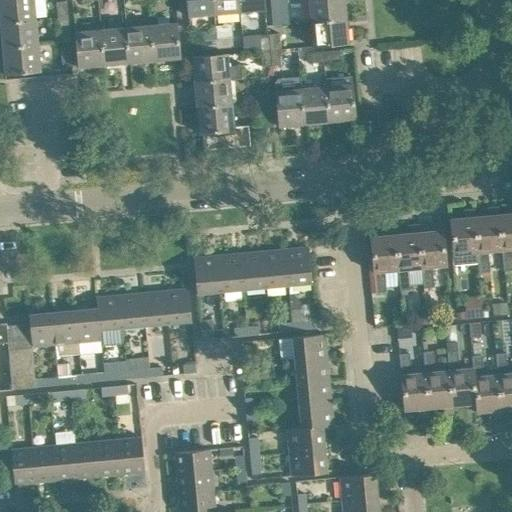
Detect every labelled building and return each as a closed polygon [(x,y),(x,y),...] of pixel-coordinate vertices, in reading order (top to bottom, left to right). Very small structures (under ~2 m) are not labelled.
[(36,20),(34,0),(0,0),(0,18),(0,23),(36,20)] [(64,0),(56,1),(58,18),(68,17),(66,0),(64,0)] [(214,14),(212,0),(186,0),(188,16),(214,14)] [(239,12),(238,0),(212,0),(214,14),(239,12)] [(265,9),(264,0),(238,0),(239,12),(265,9)] [(282,14),(280,0),(270,0),(272,15),(282,14)] [(347,17),(345,0),(308,0),(311,20),(347,17)] [(70,42),(68,17),(58,18),(60,43),(70,42)] [(349,43),(347,17),(311,20),(313,46),(349,43)] [(0,23),(3,48),(39,45),(36,20),(0,23)] [(180,58),(177,22),(151,24),(155,60),(180,58)] [(155,60),(151,24),(126,27),(130,63),(155,60)] [(130,63),(126,27),(101,29),(104,65),(130,63)] [(104,65),(101,29),(76,31),(79,67),(104,65)] [(271,50),(281,49),(279,32),(269,33),(271,50)] [(271,50),(269,33),(259,34),(260,41),(250,42),(251,51),(271,50)] [(232,37),(216,39),(217,48),(233,47),(232,37)] [(217,48),(216,39),(199,40),(200,50),(217,48)] [(41,70),(39,45),(3,48),(5,74),(41,70)] [(271,50),(272,65),(282,64),(281,49),(271,50)] [(262,66),(272,65),(271,50),(261,51),(262,66)] [(340,61),(339,50),(323,51),(324,62),(340,61)] [(324,62),(323,51),(306,53),(307,64),(324,62)] [(61,53),(62,69),(73,68),(71,52),(61,53)] [(228,53),(192,56),(194,82),(242,78),(241,65),(229,66),(228,53)] [(352,76),(326,78),(327,85),(330,121),(356,119),(352,76)] [(230,79),(194,82),(197,107),(233,104),(230,79)] [(330,121),(327,85),(301,88),(305,124),(330,121)] [(305,124),(301,88),(276,90),(279,126),(305,124)] [(271,102),(270,89),(256,91),(257,104),(271,102)] [(273,126),(271,102),(257,104),(260,127),(273,126)] [(233,104),(197,107),(199,133),(203,133),(204,149),(250,145),(248,125),(235,126),(233,104)] [(488,215),(475,216),(478,253),(479,262),(480,272),(490,271),(488,252),(501,251),(502,251),(499,214),(498,207),(493,207),(493,209),(488,210),(488,215)] [(511,211),(511,212),(499,214),(502,251),(501,251),(503,271),(511,269),(511,254),(511,249),(511,207),(511,211)] [(464,217),(450,219),(452,239),(455,264),(465,264),(479,262),(478,253),(475,216),(474,209),(469,209),(469,211),(464,212),(464,217)] [(419,232),(422,267),(424,288),(434,287),(432,266),(446,265),(442,222),(437,222),(437,224),(432,225),(432,230),(419,232)] [(398,270),(400,290),(410,289),(408,269),(422,267),(419,232),(418,224),(413,225),(413,227),(408,227),(408,233),(395,234),(398,270)] [(370,236),(376,292),(386,291),(384,271),(398,270),(395,234),(394,226),(389,227),(389,229),(384,229),(385,235),(370,236)] [(308,247),(285,249),(288,284),(312,282),(308,247)] [(288,284),(285,249),(262,251),(266,287),(288,284)] [(266,287),(262,251),(240,253),(243,289),(266,287)] [(243,289),(240,253),(217,255),(220,291),(243,289)] [(193,257),(197,293),(220,291),(216,255),(193,257)] [(191,320),(188,288),(165,290),(168,322),(191,320)] [(168,322),(165,290),(142,293),(145,325),(168,322)] [(145,325),(142,293),(119,295),(123,327),(145,325)] [(122,327),(119,295),(96,297),(97,308),(99,329),(122,327)] [(481,298),(464,300),(465,318),(483,317),(481,298)] [(99,329),(97,308),(75,310),(79,342),(100,340),(99,329)] [(52,312),(56,356),(80,354),(79,342),(75,310),(52,312)] [(297,311),(291,311),(291,322),(292,331),(317,328),(316,320),(314,311),(308,311),(308,321),(304,321),(303,310),(297,311)] [(32,347),(55,345),(52,312),(29,314),(30,324),(32,347)] [(479,321),(469,322),(470,335),(480,334),(479,321)] [(291,322),(279,323),(280,332),(292,331),(291,322)] [(7,326),(7,323),(0,323),(0,342),(8,342),(12,389),(36,387),(35,378),(32,347),(30,324),(7,326)] [(260,334),(259,325),(246,327),(247,335),(260,334)] [(247,335),(246,327),(234,328),(235,336),(247,335)] [(213,330),(201,331),(201,339),(214,338),(213,330)] [(294,336),(296,358),(327,356),(325,333),(294,336)] [(457,348),(448,349),(453,413),(453,405),(466,404),(467,410),(472,409),(472,411),(477,410),(477,412),(472,356),(473,367),(459,368),(457,348)] [(453,413),(448,349),(446,349),(448,369),(434,371),(432,351),(424,351),(429,415),(430,415),(429,407),(442,406),(443,412),(448,411),(448,413),(453,413)] [(249,351),(240,352),(241,364),(251,363),(249,351)] [(429,415),(424,351),(422,352),(424,371),(411,373),(409,353),(399,354),(401,374),(404,410),(418,408),(419,414),(424,413),(424,415),(429,415)] [(511,371),(507,372),(505,352),(496,353),(502,417),(501,409),(511,408),(511,371)] [(502,417),(496,353),(495,353),(496,362),(482,363),(481,355),(472,356),(477,412),(491,410),(491,416),(497,415),(497,417),(502,417)] [(329,379),(327,356),(296,358),(298,382),(329,379)] [(251,363),(241,364),(242,378),(252,377),(251,363)] [(196,372),(195,364),(182,365),(183,373),(196,372)] [(162,367),(149,368),(150,376),(163,375),(162,367)] [(150,376),(149,368),(127,370),(127,378),(150,376)] [(127,378),(127,370),(104,372),(105,380),(127,378)] [(105,380),(104,372),(81,374),(82,383),(105,380)] [(82,383),(81,374),(58,376),(59,385),(82,383)] [(58,376),(35,378),(36,387),(59,385),(58,376)] [(331,401),(329,379),(298,382),(300,405),(331,401)] [(128,392),(127,384),(115,386),(115,394),(128,392)] [(115,394),(115,386),(101,387),(102,395),(115,394)] [(85,398),(84,389),(71,390),(72,399),(85,398)] [(72,399),(71,390),(58,391),(59,400),(72,399)] [(42,401),(41,393),(28,394),(29,402),(42,401)] [(29,402),(28,394),(15,396),(16,404),(29,402)] [(254,397),(244,398),(246,410),(255,409),(254,397)] [(323,426),(333,426),(331,401),(300,405),(302,428),(323,426)] [(256,422),(255,409),(246,410),(247,423),(256,422)] [(286,430),(288,452),(325,449),(323,426),(302,428),(286,430)] [(145,471),(142,437),(120,439),(123,473),(145,471)] [(258,437),(248,437),(250,456),(259,455),(258,437)] [(123,473),(120,439),(98,441),(101,475),(123,473)] [(101,475),(98,441),(76,443),(80,477),(101,475)] [(80,477),(76,443),(55,445),(58,479),(80,477)] [(58,479),(55,445),(33,447),(37,481),(58,479)] [(37,481),(33,447),(11,449),(15,483),(37,481)] [(210,471),(208,449),(175,452),(177,474),(210,471)] [(290,475),(327,472),(325,449),(288,452),(290,475)] [(245,468),(244,454),(235,455),(237,468),(245,468)] [(259,455),(250,456),(252,474),(261,473),(259,455)] [(246,481),(245,468),(237,468),(238,481),(246,481)] [(213,493),(210,471),(177,474),(179,496),(213,493)] [(378,496),(375,473),(340,477),(342,500),(378,496)] [(305,480),(296,481),(298,504),(312,503),(311,493),(306,493),(305,480)] [(280,483),(282,496),(292,495),(291,481),(280,483)] [(229,511),(214,511),(213,493),(179,496),(180,511),(235,511),(229,511)] [(379,511),(378,496),(342,500),(342,511),(379,511)] [(313,511),(312,503),(298,504),(298,511),(313,511)]
